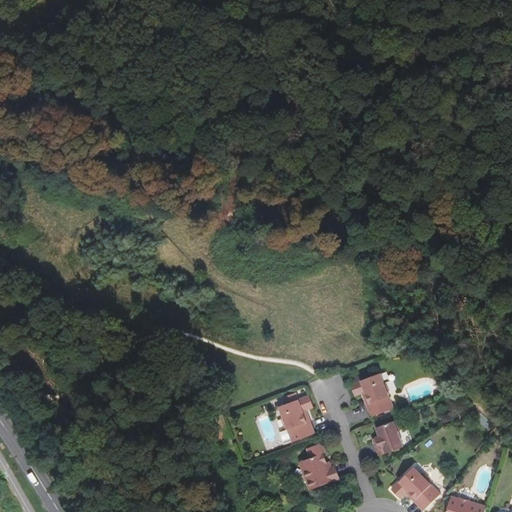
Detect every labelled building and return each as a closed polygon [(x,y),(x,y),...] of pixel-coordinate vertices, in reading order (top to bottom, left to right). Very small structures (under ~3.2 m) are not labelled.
[(385,382),(381,373),(352,384),(356,395),(365,392),(367,391),(368,394),(366,395),(369,403),(367,403),(372,416),(394,408),(389,393),(390,390),(387,384),(385,382)] [(287,404),(280,407),(284,416),(282,419),(285,425),(288,426),(293,442),(315,433),(310,420),(309,421),(306,413),(304,414),(303,411),(314,407),(309,395),(298,400),(296,393),(285,397),(287,404)] [(400,430),(397,420),(377,427),(380,436),(377,437),(378,441),(375,443),(380,455),(404,447),(398,431),(400,430)] [(311,458),(300,462),(311,490),(340,479),(335,466),(332,467),(330,468),(328,462),(327,462),(323,453),(320,444),(308,448),(311,458)] [(422,474),(415,467),(392,489),(401,498),(407,491),(409,490),(411,492),(410,494),(415,499),(414,500),(424,510),(441,494),(430,482),(430,479),(425,474),(422,474)] [(460,499),(452,496),(447,511),(485,511),(487,507),(470,502),(470,501),(460,498),(460,499)]
